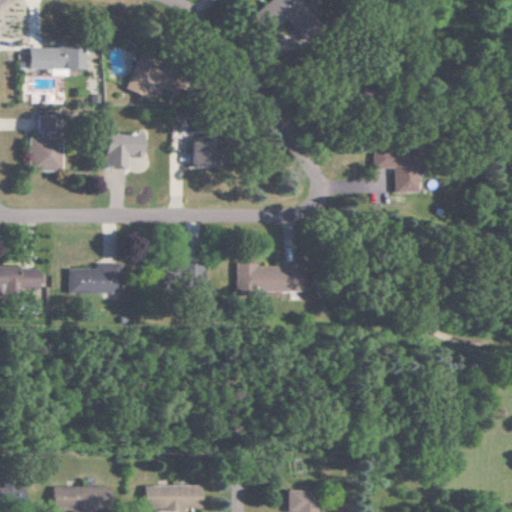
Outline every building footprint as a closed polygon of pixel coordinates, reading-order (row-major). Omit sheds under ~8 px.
[(287,9),(282,4),(285,0),(263,0),(249,13),(264,30),(287,9)] [(76,69),(76,47),(21,46),(21,68),(76,69)] [(118,88),(138,97),(148,74),(127,66),(118,88)] [(23,170),(55,170),(56,138),(47,137),(47,116),(32,115),(31,138),(24,138),(23,170)] [(136,157),(137,133),(100,132),(99,168),(121,168),(122,156),(136,157)] [(383,168),(383,148),(365,149),(365,168),(383,168)] [(387,192),(411,192),(411,170),(387,170),(387,192)] [(62,292),(115,293),(116,264),(91,263),(91,269),(63,268),(62,292)] [(199,266),(187,267),(187,263),(176,264),(176,283),(199,282),(199,266)] [(34,289),(34,269),(14,269),(14,266),(0,265),(0,283),(0,284),(0,289),(34,289)] [(294,294),(295,266),(230,266),(230,292),(247,292),(247,294),(294,294)] [(137,486),(138,510),(195,509),(195,485),(137,486)] [(0,502),(18,503),(19,487),(0,486),(0,502)] [(47,486),(46,509),(99,510),(99,487),(47,486)] [(290,511),(289,511),(311,511),(312,491),(281,491),(281,511),(290,511)]
